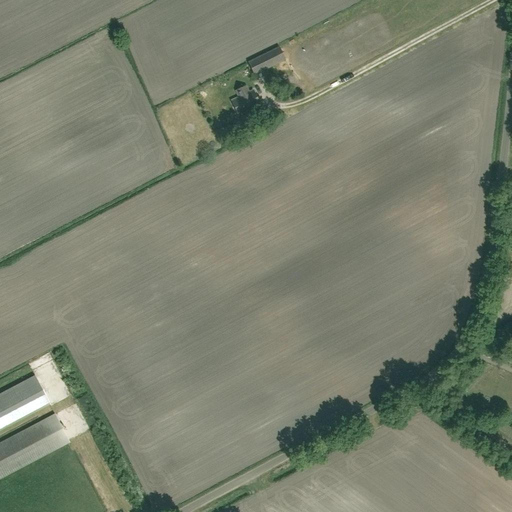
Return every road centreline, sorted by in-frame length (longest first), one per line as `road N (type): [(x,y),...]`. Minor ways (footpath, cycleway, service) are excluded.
road 1 (unclassified): [(183,511),(418,385),(469,338),(493,262),(511,79)]
road 2 (unknown): [(304,101),(505,0)]
